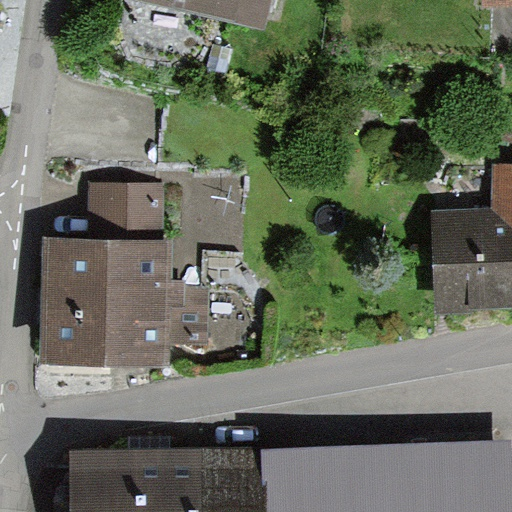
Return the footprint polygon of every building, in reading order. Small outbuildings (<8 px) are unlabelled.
[(132,0),(131,5),(264,34),(271,0),(132,0)] [(511,0),(481,0),(481,13),(511,12),(511,0)] [(434,210),(437,318),(511,316),(511,163),(489,164),(491,209),(434,210)] [(45,247),(40,373),(171,378),(172,343),(207,345),(209,291),(173,289),(175,244),(163,244),(165,188),(92,185),(89,249),(45,247)] [(261,455),(69,458),(70,511),(510,511),(510,450),(261,455)]
